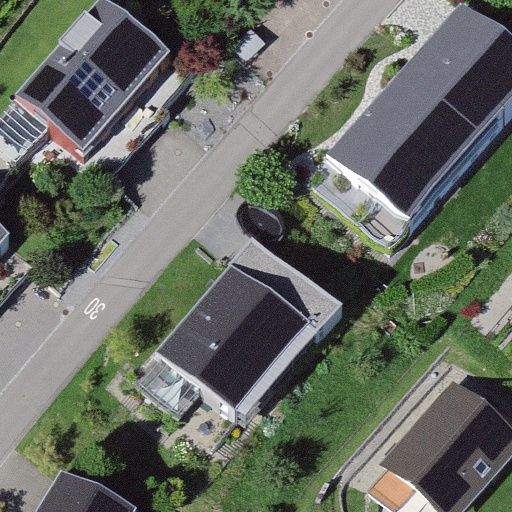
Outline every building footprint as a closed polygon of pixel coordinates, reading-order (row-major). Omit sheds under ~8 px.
[(99,5),(0,109),(0,159),(13,171),(39,144),(78,182),(141,115),(176,78),(99,5)] [(408,61),(301,183),(385,257),(511,112),(511,55),(474,22),(426,76),(417,68),(408,61)] [(0,244),(0,277),(16,259),(0,244)] [(226,270),(150,357),(229,425),(302,341),(311,349),(337,320),(261,254),(238,280),(233,275),(226,270)] [(448,394),(383,468),(431,511),(454,511),(511,449),(448,394)] [(511,511),(511,449),(454,511),(511,511)] [(109,511),(63,481),(43,511),(109,511)]
